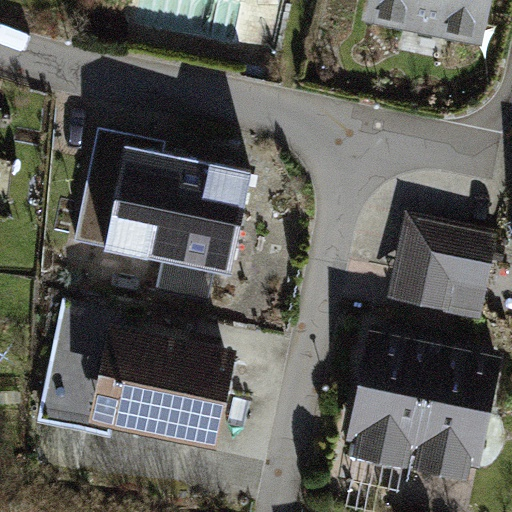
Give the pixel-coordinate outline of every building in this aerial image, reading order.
[(374,0),(373,10),(477,31),(483,0),(374,0)] [(106,247),(126,144),(97,138),(77,241),(106,247)] [(251,169),(126,144),(106,247),(230,272),(251,169)] [(496,236),(411,219),(395,297),(446,307),(452,279),(486,286),(496,236)] [(227,354),(116,331),(107,377),(122,380),(114,415),(210,435),(227,354)] [(435,345),(374,333),(354,430),(359,431),(358,437),(408,447),(410,442),(415,443),(435,345)] [(496,358),(435,345),(415,443),(420,444),(419,449),(468,459),(469,454),(476,456),(496,358)]
